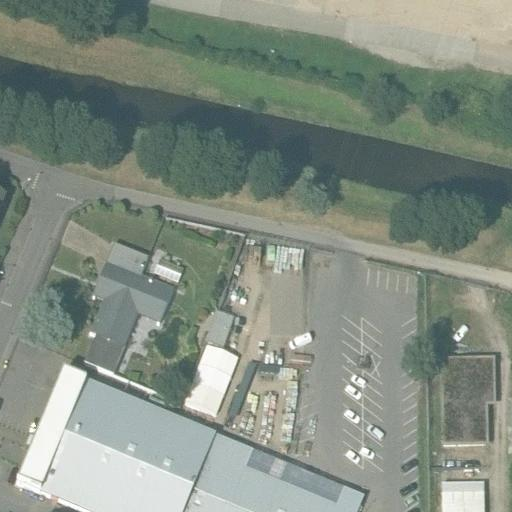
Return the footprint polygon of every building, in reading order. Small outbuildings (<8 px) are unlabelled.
[(147,261),(113,247),(105,266),(119,272),(139,280),(147,261)] [(179,283),(183,268),(157,261),(153,276),(179,283)] [(108,292),(90,336),(95,338),(83,364),(113,376),(124,349),(123,348),(139,309),(161,318),(171,293),(139,280),(119,272),(110,293),(108,292)] [(232,319),(216,314),(205,343),(221,351),(232,319)] [(492,363),(442,364),(443,446),(469,446),(469,432),(485,432),(484,380),(492,380),(492,363)] [(251,453),(61,374),(15,486),(78,511),(226,511),(244,471),(251,453)] [(335,508),(244,471),(226,511),(356,511),(362,498),(342,490),(335,508)] [(483,511),(482,482),(449,483),(450,511),(483,511)]
